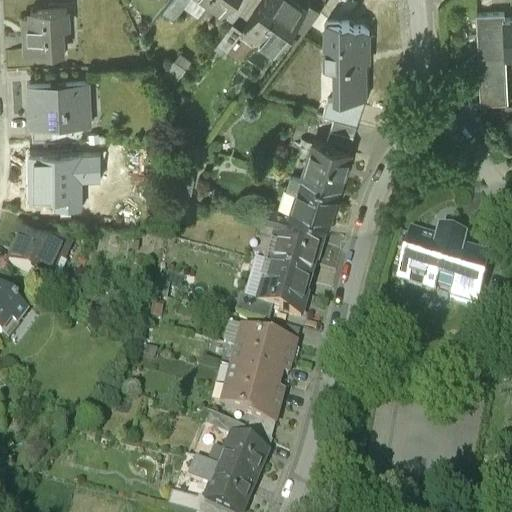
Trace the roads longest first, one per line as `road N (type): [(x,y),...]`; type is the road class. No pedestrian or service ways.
road 1 (residential): [(416,96),(360,245),(282,501)]
road 2 (residential): [(416,96),(444,118),(511,214)]
